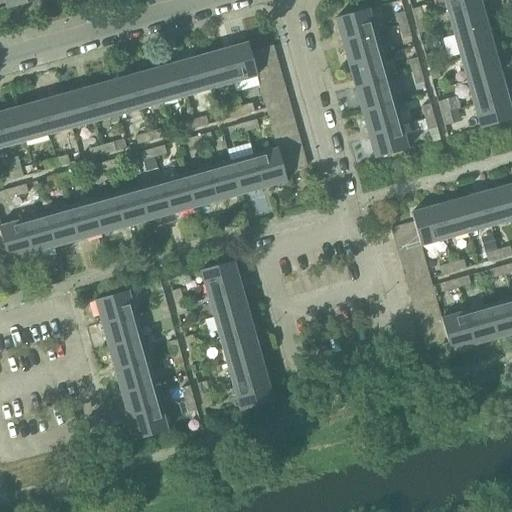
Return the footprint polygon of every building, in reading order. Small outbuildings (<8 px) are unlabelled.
[(444,0),(448,13),(481,3),(479,0),(444,0)] [(487,26),(481,3),(448,13),(454,35),(487,26)] [(412,10),(416,22),(424,20),(420,7),(412,10)] [(335,18),(342,43),(375,33),(368,9),(335,18)] [(396,14),(399,26),(407,24),(404,12),(396,14)] [(416,22),(419,34),(427,32),(424,20),(416,22)] [(411,36),(407,24),(399,26),(403,38),(411,36)] [(494,49),(487,26),(454,35),(461,58),(494,49)] [(382,56),(375,33),(342,43),(349,65),(382,56)] [(247,43),(223,50),(233,83),(256,77),(257,77),(256,75),(253,63),(250,52),(247,43)] [(250,52),(253,63),(275,57),(272,46),(250,52)] [(500,73),(494,49),(461,58),(468,82),(500,73)] [(209,90),(233,83),(223,50),(200,56),(209,90)] [(425,56),(429,68),(437,65),(433,53),(425,56)] [(186,97),(209,90),(200,56),(177,63),(186,97)] [(388,79),(382,56),(349,65),(355,88),(388,79)] [(256,75),(279,68),(275,57),(253,63),(256,75)] [(421,70),(417,58),(409,60),(412,72),(421,70)] [(163,103),(186,97),(177,63),(154,69),(163,103)] [(440,77),(437,65),(429,68),(432,80),(440,77)] [(256,77),(259,86),(282,79),(279,68),(256,75),(257,77),(256,77)] [(140,110),(163,103),(154,69),(131,76),(140,110)] [(424,82),(421,70),(412,72),(416,84),(424,82)] [(507,96),(500,73),(468,82),(474,105),(507,96)] [(131,76),(107,83),(117,116),(140,110),(131,76)] [(259,86),(262,97),(285,91),(282,79),(259,86)] [(395,103),(388,79),(355,88),(362,112),(395,103)] [(107,83),(85,89),(95,122),(117,116),(107,83)] [(85,89),(62,95),(72,129),(95,122),(85,89)] [(288,102),(285,91),(262,97),(265,108),(288,102)] [(62,95),(39,102),(48,136),(72,129),(62,95)] [(511,118),(511,113),(507,96),(474,105),(480,128),(511,118)] [(438,102),(442,114),(450,112),(446,100),(438,102)] [(39,102),(16,109),(25,142),(48,136),(39,102)] [(401,126),(395,103),(362,112),(368,135),(401,126)] [(242,115),(254,112),(251,104),(240,107),(242,115)] [(422,107),(425,119),(434,116),(430,104),(422,107)] [(230,118),(242,115),(240,107),(228,111),(230,118)] [(16,109),(0,113),(0,141),(2,149),(25,142),(16,109)] [(271,128),(294,121),(291,110),(267,117),(271,128)] [(442,114),(445,126),(453,124),(450,112),(442,114)] [(437,129),(434,116),(425,119),(429,131),(437,129)] [(205,117),(193,121),(195,129),(208,125),(205,117)] [(256,120),(245,123),(247,132),(258,128),(256,120)] [(183,132),(195,129),(193,121),(181,124),(183,132)] [(271,128),(274,139),(297,132),(294,121),(271,128)] [(235,135),(247,132),(245,123),(233,126),(235,135)] [(408,149),(401,126),(368,135),(375,158),(408,149)] [(150,141),(162,138),(160,130),(147,134),(150,141)] [(274,139),(277,149),(278,150),(300,144),(297,132),(274,139)] [(210,133),(198,137),(200,145),(212,141),(210,133)] [(138,145),(150,141),(147,134),(136,137),(138,145)] [(198,137),(186,140),(188,148),(200,145),(198,137)] [(114,143),(102,147),(104,154),(116,151),(114,143)] [(278,150),(281,161),(303,155),(300,144),(278,150)] [(165,146),(152,150),(154,158),(167,155),(165,146)] [(92,158),(104,154),(102,147),(89,150),(92,158)] [(284,172),(281,161),(278,150),(277,149),(254,155),(263,189),(287,182),(284,172)] [(143,161),(154,158),(152,150),(140,153),(143,161)] [(239,195),(263,189),(254,155),(230,162),(239,195)] [(284,172),(307,166),(303,155),(281,161),(284,172)] [(57,168),(70,164),(68,157),(55,160),(57,168)] [(119,159),(106,163),(109,171),(121,167),(119,159)] [(46,171),(57,168),(55,160),(43,164),(46,171)] [(216,202),(239,195),(230,162),(207,169),(216,202)] [(106,163),(94,166),(96,174),(109,171),(106,163)] [(21,169),(9,173),(11,181),(24,177),(21,169)] [(207,169),(184,175),(194,208),(216,202),(207,169)] [(72,172),(60,176),(62,184),(75,181),(72,172)] [(0,183),(11,181),(9,173),(0,175),(0,183)] [(184,175),(161,182),(171,215),(194,208),(184,175)] [(50,188),(62,184),(60,176),(48,179),(50,188)] [(161,182),(138,188),(147,222),(171,215),(161,182)] [(26,186),(14,189),(16,197),(28,194),(26,186)] [(490,226),(511,219),(511,215),(504,187),(481,193),(490,226)] [(138,188),(115,195),(125,228),(147,222),(138,188)] [(14,189),(1,193),(4,201),(16,197),(14,189)] [(481,193),(458,200),(467,232),(490,226),(481,193)] [(115,195),(92,201),(102,235),(125,228),(115,195)] [(444,239),(467,232),(458,200),(435,206),(444,239)] [(92,201),(69,208),(78,241),(102,235),(92,201)] [(411,213),(414,222),(417,233),(420,244),(420,245),(421,245),(444,239),(435,206),(411,213)] [(69,208),(46,215),(55,248),(78,241),(69,208)] [(46,215),(22,221),(32,254),(55,248),(46,215)] [(0,232),(2,241),(6,252),(8,261),(32,254),(22,221),(0,227),(0,232)] [(414,222),(391,228),(394,239),(417,233),(414,222)] [(420,244),(417,233),(394,239),(397,251),(420,244)] [(424,255),(421,245),(420,245),(420,244),(397,251),(400,262),(424,255)] [(509,246),(497,249),(499,259),(511,255),(509,246)] [(488,262),(499,259),(497,249),(485,253),(488,262)] [(427,267),(424,255),(400,262),(403,273),(427,267)] [(453,272),(465,268),(463,259),(451,263),(453,272)] [(201,270),(208,294),(241,285),(235,261),(201,270)] [(442,275),(453,272),(451,263),(439,266),(442,275)] [(511,263),(502,267),(504,275),(511,273),(511,263)] [(427,267),(403,273),(407,285),(430,278),(427,267)] [(493,279),(504,275),(502,267),(490,270),(493,279)] [(468,277),(456,280),(458,289),(470,285),(468,277)] [(446,292),(458,289),(456,280),(444,283),(446,292)] [(208,294),(214,317),(248,308),(241,285),(208,294)] [(409,294),(412,305),(436,298),(433,287),(409,294)] [(172,292),(176,304),(184,301),(181,289),(172,292)] [(96,301),(102,325),(135,315),(128,292),(96,301)] [(156,296),(159,308),(168,306),(164,294),(156,296)] [(416,316),(439,309),(436,298),(412,305),(416,316)] [(488,305),(497,338),(511,334),(511,303),(511,299),(488,305)] [(176,304),(179,315),(187,313),(184,301),(176,304)] [(488,305),(465,312),(474,345),(497,338),(488,305)] [(163,320),(171,317),(168,306),(159,308),(162,319),(163,320)] [(147,312),(142,314),(144,321),(151,319),(152,323),(160,321),(163,320),(162,319),(159,308),(147,312)] [(214,317),(221,340),(254,331),(248,308),(214,317)] [(419,327),(442,321),(441,319),(442,319),(439,309),(416,316),(419,327)] [(451,351),(474,345),(465,312),(442,319),(441,319),(442,321),(445,332),(448,343),(451,351)] [(102,325),(109,348),(141,338),(135,315),(102,325)] [(422,339),(445,332),(442,321),(419,327),(422,339)] [(221,340),(227,364),(261,354),(254,331),(221,340)] [(425,350),(448,343),(445,332),(422,339),(425,350)] [(185,338),(189,349),(197,347),(193,336),(185,338)] [(109,348),(115,371),(148,361),(141,338),(109,348)] [(169,342),(172,354),(180,352),(177,340),(169,342)] [(200,359),(197,347),(189,349),(192,361),(200,359)] [(184,363),(180,352),(172,354),(175,366),(184,363)] [(267,378),(261,354),(227,364),(234,387),(267,378)] [(115,371),(122,394),(154,385),(148,361),(115,371)] [(274,402),(267,378),(234,387),(241,411),(274,402)] [(199,385),(202,397),(210,394),(207,383),(199,385)] [(122,394),(128,417),(161,408),(154,385),(122,394)] [(185,401),(194,399),(190,388),(182,390),(185,401)] [(213,405),(210,394),(202,397),(205,408),(213,405)] [(197,410),(194,399),(185,401),(188,412),(197,410)] [(135,441),(167,432),(161,408),(128,417),(135,441)]
